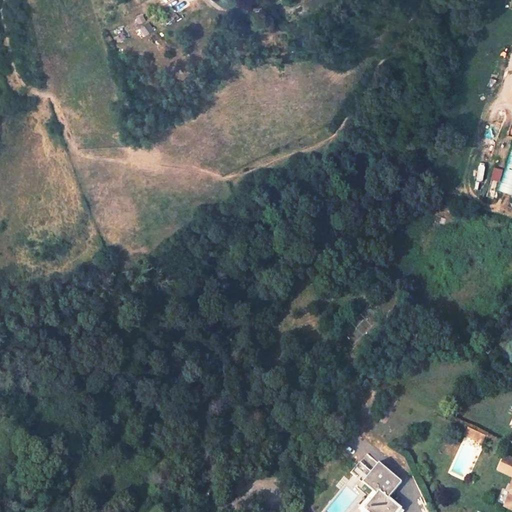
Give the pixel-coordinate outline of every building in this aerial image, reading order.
[(511,196),(511,154),(500,192),(511,196)] [(466,434),(483,442),(488,433),(470,425),(466,434)] [(503,452),(495,468),(503,472),(511,456),(503,452)] [(511,475),(511,488),(504,507),(511,510),(511,456),(503,472),(511,475)] [(400,511),(402,510),(388,501),(403,484),(379,466),(361,486),(373,497),(362,511),(400,511)]
